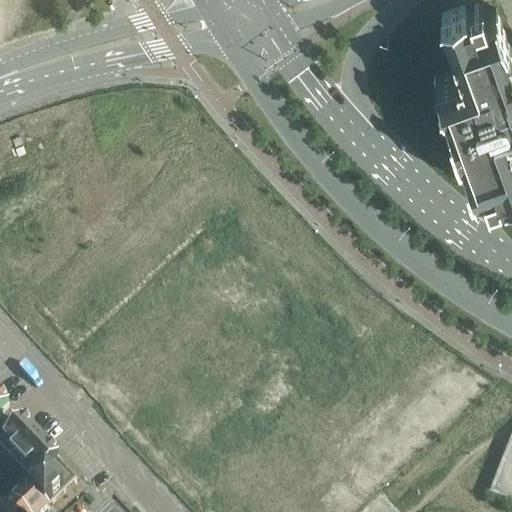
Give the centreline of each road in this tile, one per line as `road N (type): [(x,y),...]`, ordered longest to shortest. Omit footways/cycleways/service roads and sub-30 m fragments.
road 1 (tertiary): [(225,39),(349,199),(415,260),(511,321)]
road 2 (unclassified): [(0,93),(225,39)]
road 3 (unclassified): [(208,10),(59,47),(0,73)]
road 4 (unclassified): [(409,185),(356,89),(363,49),(406,0)]
road 5 (tertiary): [(409,185),(305,73),(278,29)]
road 6 (residential): [(163,511),(45,381)]
road 7 (tertiary): [(511,266),(409,185)]
